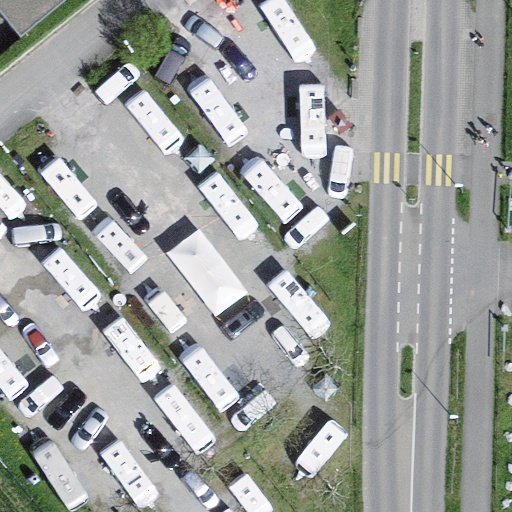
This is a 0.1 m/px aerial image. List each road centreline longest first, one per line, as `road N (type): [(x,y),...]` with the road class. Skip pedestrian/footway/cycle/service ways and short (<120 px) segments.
road 1 (tertiary): [(418,0),(411,511)]
road 2 (unclassified): [(0,127),(162,0)]
